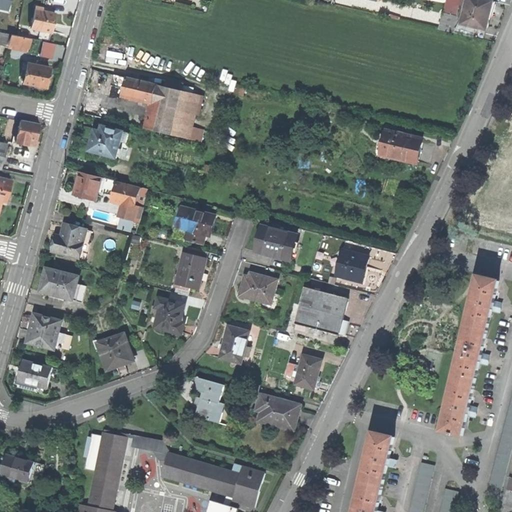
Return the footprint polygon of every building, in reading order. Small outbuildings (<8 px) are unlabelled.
[(10,0),(0,0),(0,10),(8,12),(10,0)] [(494,1),(489,0),(468,0),(462,23),(486,29),(490,15),(494,1)] [(35,9),(31,28),(51,32),(53,21),(55,13),(35,9)] [(0,45),(7,47),(8,42),(10,34),(0,31),(0,45)] [(27,51),(30,39),(15,35),(10,34),(8,42),(21,45),(20,50),(27,51)] [(54,44),(43,42),(40,56),(51,58),(54,44)] [(54,58),(59,59),(63,46),(57,44),(54,58)] [(32,84),(45,87),(49,68),(28,63),(23,82),(32,84)] [(124,88),(127,78),(114,75),(111,85),(124,88)] [(153,104),(157,86),(127,78),(124,88),(122,96),(138,100),(153,104)] [(167,88),(181,91),(182,85),(169,82),(167,88)] [(167,88),(157,86),(153,104),(147,129),(201,142),(203,131),(193,128),(198,106),(201,106),(203,97),(181,91),(167,88)] [(98,110),(86,106),(84,113),(96,116),(98,110)] [(18,128),(17,136),(16,138),(17,138),(16,143),(27,145),(27,144),(28,140),(36,142),(40,125),(20,121),(18,128)] [(90,151),(117,158),(122,140),(128,142),(130,134),(124,132),(103,126),(102,132),(96,130),(93,141),(90,151)] [(381,154),(418,163),(420,151),(423,139),(387,131),(381,154)] [(96,201),(103,178),(81,172),(77,185),(74,195),(96,201)] [(0,177),(0,203),(1,200),(5,201),(10,180),(0,177)] [(117,182),(115,192),(128,195),(126,205),(144,209),(148,189),(117,182)] [(113,202),(126,205),(128,195),(115,192),(113,202)] [(500,201),(498,208),(506,210),(507,203),(503,202),(500,201)] [(511,211),(506,210),(498,208),(477,204),(472,224),(484,226),(494,229),(500,230),(510,233),(511,233),(511,211)] [(141,221),(144,209),(126,205),(123,217),(134,220),(141,221)] [(176,235),(204,243),(207,232),(212,234),(214,226),(216,217),(199,213),(200,211),(184,206),(176,235)] [(131,232),(134,220),(123,217),(120,229),(131,232)] [(80,258),(81,253),(86,254),(92,232),(65,225),(62,238),(57,236),(56,241),(53,251),(80,258)] [(257,251),(292,260),(299,235),(264,225),(261,237),(257,251)] [(186,245),(177,284),(199,289),(203,272),(208,251),(186,245)] [(337,275),(363,281),(366,269),(369,256),(343,249),(337,275)] [(64,297),(74,300),(78,284),(80,277),(48,269),(45,280),(42,292),(52,294),(52,295),(64,298),(64,297)] [(241,295),(272,303),(278,280),(247,272),(244,283),(241,295)] [(461,352),(454,381),(474,386),(480,361),(488,363),(490,356),(481,354),(491,309),(499,311),(501,304),(493,302),(498,281),(477,276),(473,297),(461,352)] [(78,284),(74,300),(83,302),(86,286),(78,284)] [(296,323),(339,334),(344,316),(348,299),(305,287),(296,323)] [(151,315),(158,316),(155,326),(175,332),(182,333),(185,322),(180,321),(184,303),(158,297),(156,306),(154,305),(151,315)] [(55,349),(56,346),(60,332),(63,321),(35,314),(32,327),(28,342),(55,349)] [(220,358),(242,363),(244,356),(248,357),(250,348),(246,347),(250,331),(228,326),(225,338),(220,358)] [(60,332),(56,346),(62,348),(66,334),(60,332)] [(108,370),(118,366),(119,370),(124,369),(127,367),(125,361),(135,358),(125,333),(99,343),(98,339),(95,340),(97,347),(100,346),(108,370)] [(322,360),(303,354),(294,384),(313,390),(318,375),(322,360)] [(19,382),(39,387),(48,389),(53,368),(24,361),(23,367),(19,382)] [(19,382),(23,367),(19,366),(16,375),(14,386),(38,393),(39,387),(19,382)] [(195,417),(220,423),(223,411),(219,410),(221,403),(219,403),(224,385),(196,377),(195,382),(193,389),(202,391),(195,417)] [(457,435),(463,436),(468,414),(476,415),(478,408),(469,406),(474,386),(454,381),(449,405),(443,431),(454,434),(454,436),(457,436),(457,435)] [(297,419),(300,405),(261,395),(257,410),(261,411),(259,418),(272,421),(271,424),(294,430),(297,419)] [(511,399),(485,502),(498,505),(511,453),(511,399)] [(370,455),(363,482),(384,487),(389,467),(396,468),(398,461),(391,459),(396,437),(375,432),(370,455)] [(81,511),(116,511),(113,511),(127,437),(106,433),(104,436),(93,433),(92,437),(89,437),(85,457),(88,458),(86,469),(98,472),(91,507),(83,505),(81,511)] [(144,443),(160,446),(161,441),(145,438),(144,443)] [(169,453),(163,475),(228,495),(234,497),(234,501),(255,507),(258,496),(264,473),(235,464),(233,472),(169,453)] [(18,479),(29,482),(34,462),(8,455),(5,465),(2,475),(11,478),(10,481),(17,483),(18,479)] [(425,511),(437,466),(424,463),(412,511),(425,511)] [(357,508),(356,511),(379,511),(378,511),(384,487),(363,482),(357,508)] [(230,505),(234,497),(228,495),(224,504),(212,500),(208,511),(238,511),(239,508),(230,505)] [(455,511),(458,503),(444,499),(441,511),(455,511)]
